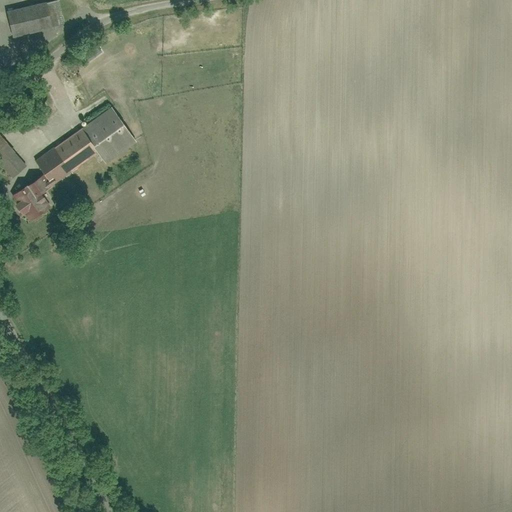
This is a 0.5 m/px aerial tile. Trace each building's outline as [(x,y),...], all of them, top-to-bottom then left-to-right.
[(48,0),(8,9),(14,35),(54,26),(48,0)] [(48,0),(54,26),(66,23),(60,0),(48,0)] [(86,64),(103,52),(96,42),(79,55),(86,64)] [(114,108),(85,127),(101,150),(108,161),(137,142),(114,108)] [(72,168),(101,150),(85,127),(57,145),(72,168)] [(26,163),(0,130),(0,164),(10,176),(26,163)] [(52,182),(72,168),(57,145),(37,158),(45,172),(52,182)] [(52,182),(45,172),(13,192),(31,219),(53,204),(43,188),(52,182)]
